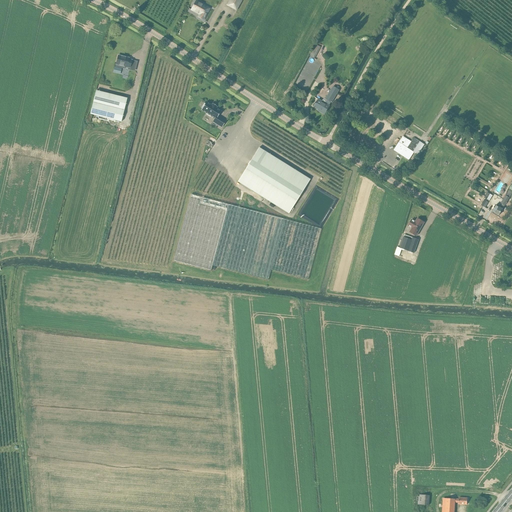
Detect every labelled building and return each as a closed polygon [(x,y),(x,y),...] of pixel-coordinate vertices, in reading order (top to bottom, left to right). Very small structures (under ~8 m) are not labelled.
[(191,10),(199,14),(198,17),(203,20),(210,8),(196,0),(191,10)] [(228,0),(226,5),(236,11),(242,0),(228,0)] [(316,44),(309,56),(315,59),(321,47),(316,44)] [(128,60),(129,58),(118,55),(116,64),(130,68),(131,61),(128,60)] [(330,106),(329,106),(331,103),(339,90),(333,86),(325,99),(324,100),(323,101),(322,101),(318,99),(314,107),(325,114),(330,106)] [(121,122),(127,98),(96,91),(90,114),(121,122)] [(202,108),(201,110),(206,113),(206,114),(210,117),(211,116),(214,118),(212,121),(222,127),(226,121),(218,116),(221,111),(217,108),(216,108),(217,107),(212,104),(211,105),(206,102),(205,104),(204,103),(201,107),(202,108)] [(403,136),(399,142),(394,150),(409,160),(414,152),(418,155),(424,144),(418,140),(414,138),(411,141),(408,139),(407,139),(403,136)] [(259,148),(238,182),(289,213),(310,179),(259,148)] [(499,216),(503,209),(504,206),(505,206),(511,193),(511,190),(509,189),(501,204),(499,207),(496,205),(492,211),(499,216)] [(191,195),(173,261),(210,271),(212,266),(268,281),(271,270),(308,280),(321,229),(191,195)] [(424,222),(417,218),(416,221),(412,219),(408,226),(412,228),(409,232),(416,236),(424,222)] [(419,240),(413,238),(404,234),(400,248),(414,253),(419,240)] [(419,494),(418,504),(429,505),(430,495),(419,494)] [(459,499),(455,499),(443,498),(442,511),(454,511),(455,502),(458,502),(458,504),(467,504),(467,498),(459,497),(459,499)]
